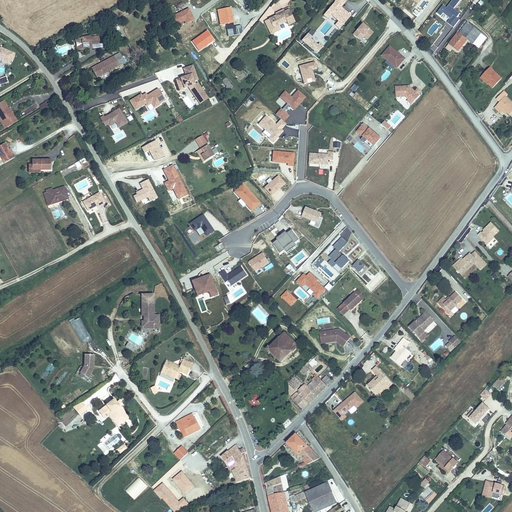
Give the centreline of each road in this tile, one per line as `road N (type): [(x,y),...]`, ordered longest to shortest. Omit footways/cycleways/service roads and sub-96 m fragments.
road 1 (tertiary): [(215,371),(55,84),(0,27)]
road 2 (unclassified): [(505,163),(378,0)]
road 3 (residential): [(298,422),(411,295)]
road 4 (residential): [(411,295),(505,163)]
road 5 (residential): [(301,186),(329,193),(411,295)]
road 6 (unknown): [(134,223),(0,288)]
road 7 (residential): [(118,368),(160,418),(215,371)]
road 8 (track): [(119,511),(98,492),(100,483),(168,417)]
road 9 (residential): [(504,406),(490,422),(484,451),(430,511)]
